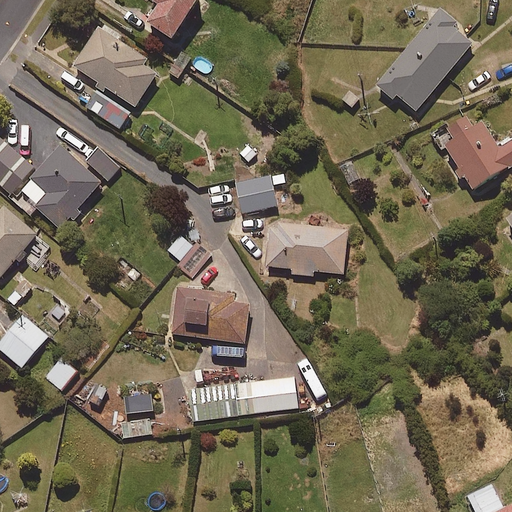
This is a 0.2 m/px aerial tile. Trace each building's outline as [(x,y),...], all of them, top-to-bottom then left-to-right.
[(206,0),(158,0),(156,2),(161,6),(149,23),(178,43),(206,0)] [(454,31),(457,26),(441,12),(376,88),(395,105),(400,98),(417,112),(472,47),(454,31)] [(165,70),(104,28),(78,66),(138,109),(165,70)] [(112,103),(103,117),(123,130),(132,116),(112,103)] [(473,132),(467,121),(439,138),(471,193),(511,168),(511,142),(498,150),(483,125),(473,132)] [(37,169),(0,136),(0,185),(13,197),(37,169)] [(105,185),(64,147),(22,194),(63,231),(105,185)] [(122,168),(100,149),(88,163),(110,182),(122,168)] [(246,176),(243,155),(214,160),(218,181),(246,176)] [(280,207),(274,178),(239,185),(245,214),(280,207)] [(41,235),(6,207),(3,210),(0,207),(0,278),(4,282),(41,235)] [(351,232),(273,225),(269,268),(294,270),(293,275),(315,277),(316,273),(347,276),(351,232)] [(212,257),(184,234),(170,251),(183,262),(180,265),(195,278),(212,257)] [(33,289),(24,280),(8,297),(17,306),(33,289)] [(236,297),(179,290),(173,336),(248,345),(253,306),(235,304),(236,297)] [(51,339),(26,317),(0,346),(0,348),(23,370),(51,339)] [(80,373),(64,360),(48,379),(64,392),(80,373)] [(327,396),(316,371),(304,376),(315,401),(327,396)] [(301,409),(297,378),(191,392),(195,422),(301,409)] [(511,511),(511,508),(504,511),(491,487),(467,500),(472,511),(511,511)]
